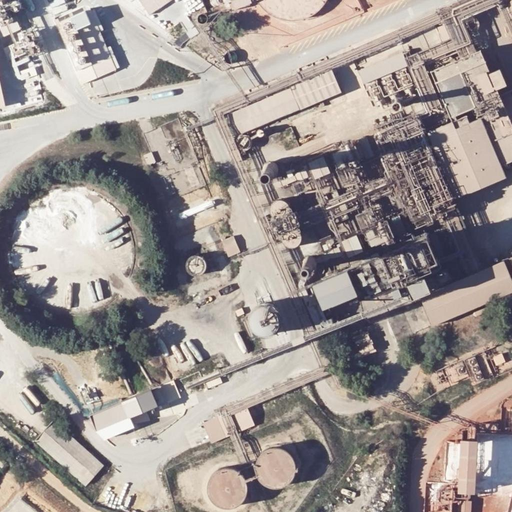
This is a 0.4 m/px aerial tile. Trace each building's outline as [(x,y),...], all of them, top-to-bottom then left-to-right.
[(138,0),(148,15),(169,0),(138,0)] [(255,0),(257,3),(260,6),(263,9),(266,12),(269,14),(273,16),(277,18),(281,19),(285,20),(289,20),(293,20),(297,19),(301,18),(305,17),(311,14),(314,12),(318,9),(321,6),(323,3),(324,0),(255,0)] [(0,5),(0,38),(15,31),(11,23),(8,24),(0,5)] [(116,70),(89,10),(56,24),(83,84),(116,70)] [(193,18),(192,19),(192,20),(192,22),(192,23),(193,24),(194,25),(196,26),(197,26),(199,26),(200,25),(201,24),(202,23),(202,22),(202,20),(202,19),(201,18),(200,17),(198,16),(197,16),(195,16),(194,17),(193,18)] [(502,164),(511,160),(511,124),(497,89),(490,73),(480,50),(432,71),(452,121),(429,131),(457,197),(507,176),(502,164)] [(220,56),(219,58),(219,60),(219,61),(220,63),(220,64),(222,65),(224,66),(226,66),(227,66),(229,65),(230,64),(231,62),(231,61),(231,59),(231,58),(230,56),(229,55),(227,54),(226,54),(224,54),(223,54),(221,55),(220,56)] [(397,80),(367,91),(375,113),(419,96),(413,78),(415,78),(407,57),(391,64),(397,80)] [(497,89),(507,85),(500,68),(490,73),(497,89)] [(227,114),(236,136),(340,93),(332,71),(227,114)] [(400,104),(398,105),(397,106),(397,108),(396,109),(396,111),(397,112),(398,113),(399,114),(400,115),(402,115),(403,115),(405,114),(406,113),(407,112),(407,111),(408,109),(407,108),(407,106),(405,105),(404,105),(403,104),(401,104),(400,104)] [(237,139),(237,141),(237,143),(237,145),(238,147),(239,148),(240,149),(242,150),(244,151),(246,151),(247,150),(249,150),(251,148),(252,147),(253,145),(253,143),(253,141),(252,140),(251,138),(250,137),(248,136),(246,135),(245,135),(243,135),(241,136),(240,137),(238,138),(237,139)] [(148,166),(155,163),(151,153),(143,156),(148,166)] [(324,156),(307,163),(314,180),(331,173),(324,156)] [(268,164),(266,165),(265,166),(264,168),(264,169),(264,171),(265,173),(265,174),(267,175),(268,176),(270,176),(271,176),(273,176),(275,175),(276,174),(277,173),(277,171),(277,170),(277,168),(276,166),(275,165),(274,164),(273,163),(271,163),(269,163),(268,164)] [(274,202),(273,203),(272,205),(271,207),(271,209),(271,212),(272,214),(273,216),(274,217),(276,219),(278,220),(280,220),(282,220),(284,220),(286,219),(288,218),(290,216),(291,215),(292,213),(292,211),(292,209),(292,206),(291,205),(290,203),(288,201),(286,200),(284,199),(282,199),(280,199),(278,200),(276,201),(274,202)] [(287,247),(289,247),(291,248),(293,248),(295,247),(298,246),(299,245),(301,243),(302,241),(302,239),(302,237),(302,234),(301,232),(300,231),(298,229),(296,228),(294,227),(292,227),(290,227),(288,228),(286,229),(284,230),(283,232),(282,234),(282,236),(281,238),(282,240),(283,242),(284,244),(285,245),(287,247)] [(350,238),(358,255),(373,248),(366,231),(350,238)] [(235,235),(223,240),(230,256),(242,251),(235,235)] [(191,275),(193,276),(195,276),(197,276),(199,275),(201,275),(202,273),(204,272),(205,270),(205,268),(206,266),(206,264),(205,262),(204,260),(203,259),(201,257),(200,256),(195,255),(193,256),(191,256),(190,257),(188,259),(187,260),(186,262),(185,264),(185,266),(186,268),(186,270),(188,272),(189,274),(191,275)] [(307,257),(306,258),(304,259),(303,261),(303,263),(303,265),(304,266),(305,268),(307,269),(309,270),(311,270),(312,269),(314,268),(316,267),(316,266),(317,264),(317,262),(317,261),(316,259),(315,258),(313,257),(312,256),(310,256),(308,256),(307,257)] [(511,291),(511,281),(504,261),(431,291),(425,276),(406,284),(412,299),(420,296),(432,325),(511,291)] [(312,285),(322,310),(357,295),(347,271),(312,285)] [(399,286),(392,289),(395,297),(402,294),(399,286)] [(250,314),(249,316),(249,319),(249,321),(249,324),(250,326),(251,328),(252,330),(254,332),(256,334),(259,335),(262,336),(265,336),(267,335),(270,335),(272,334),(274,332),(276,330),(278,328),(279,326),(280,323),(281,321),(280,319),(280,316),(279,314),(278,311),(276,309),(274,308),(272,306),(270,305),(267,305),(265,305),(262,305),(260,305),(257,306),(255,308),(253,309),(251,311),(250,314)] [(351,338),(360,358),(375,352),(367,331),(351,338)] [(467,360),(476,381),(485,377),(476,357),(467,360)] [(462,362),(453,366),(459,379),(468,376),(462,362)] [(166,402),(159,386),(88,415),(95,432),(166,402)] [(224,414),(206,421),(214,442),(233,434),(224,414)] [(36,440),(86,484),(103,465),(53,420),(36,440)] [(471,437),(471,491),(489,491),(489,437),(471,437)] [(258,457),(257,459),(257,461),(256,464),(256,467),(257,470),(258,473),(259,475),(261,478),(263,480),(265,482),(267,484),(272,486),(275,486),(278,486),(281,486),(284,485),(286,484),(289,482),(291,480),(293,478),(295,476),(296,473),(296,472),(297,469),(297,466),(297,463),(297,460),(296,457),(294,455),(293,452),(291,450),(288,448),(286,447),(283,446),(280,445),(277,445),(274,445),(271,446),(268,447),(266,448),(263,450),(261,452),(259,454),(258,457)] [(210,477),(209,480),(209,482),(208,485),(208,488),(209,491),(209,493),(211,496),(212,499),(214,501),(216,503),(219,504),(222,506),(225,506),(228,507),(231,506),(234,506),(237,505),(240,504),(242,502),(244,500),(246,498),(248,495),(249,492),(250,489),(250,486),(250,483),(249,481),(248,478),(247,475),(245,473),(243,471),(241,469),(238,467),(235,466),(232,465),(229,465),(226,465),(224,466),(221,467),(218,468),(216,470),(214,472),(212,474),(210,477)]
